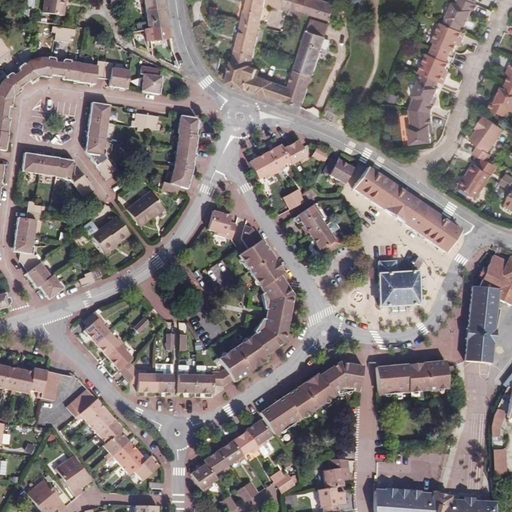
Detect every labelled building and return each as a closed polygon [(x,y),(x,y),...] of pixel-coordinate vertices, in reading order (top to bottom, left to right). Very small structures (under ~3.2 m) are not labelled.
[(56,0),(53,18),(73,21),(76,0),(56,0)] [(167,20),(164,0),(150,0),(155,29),(157,40),(161,40),(162,47),(162,49),(174,47),(167,20)] [(293,11),(333,22),(336,13),(320,8),(321,2),(316,0),(315,0),(296,0),(296,1),(292,0),(281,0),(282,0),(281,0),(265,0),(264,3),(254,0),(248,0),(232,63),(220,60),(217,73),(223,75),(221,83),(228,86),(228,88),(263,98),(266,81),(260,79),(262,71),(255,69),(272,1),(281,3),(279,9),(292,13),(293,11)] [(453,0),(448,14),(446,13),(438,35),(432,33),(425,53),(427,53),(425,60),(442,66),(445,60),(447,60),(449,53),(451,49),(455,50),(458,42),(455,41),(457,35),(463,37),(465,36),(468,30),(465,28),(463,28),(465,21),(468,22),(471,13),(469,12),(471,5),(474,6),(476,0),(453,0)] [(219,47),(204,25),(193,34),(209,56),(219,47)] [(53,41),(59,42),(61,29),(51,28),(49,35),(53,36),(53,41)] [(61,29),(59,42),(66,43),(67,37),(71,37),(71,31),(61,29)] [(157,48),(162,47),(161,40),(157,40),(155,29),(135,33),(139,48),(152,46),(151,38),(153,38),(157,48)] [(308,111),(317,79),(330,38),(309,32),(294,88),(277,84),(272,101),(308,111)] [(0,53),(4,58),(10,53),(0,40),(0,53)] [(4,169),(0,168),(0,159),(1,154),(6,155),(9,136),(7,136),(9,122),(7,121),(8,114),(8,107),(12,107),(12,105),(13,97),(21,91),(23,90),(21,87),(25,85),(29,81),(32,84),(36,81),(40,78),(50,79),(51,80),(51,77),(55,78),(61,79),(61,82),(66,83),(75,84),(89,86),(93,86),(94,80),(109,82),(108,88),(117,90),(126,91),(128,74),(110,71),(111,66),(104,64),(97,63),(96,69),(77,66),(77,65),(70,64),(69,62),(64,62),(61,64),(57,63),(53,63),(51,60),(45,59),(44,61),(39,59),(35,61),(32,60),(26,64),(25,63),(20,67),(19,69),(22,72),(18,75),(14,78),(11,76),(9,76),(4,80),(5,81),(0,85),(0,198),(1,193),(3,192),(4,190),(1,188),(3,175),(4,169)] [(442,66),(425,60),(423,65),(440,71),(442,66)] [(440,71),(423,65),(421,64),(414,84),(416,85),(434,91),(440,94),(443,86),(439,84),(440,80),(442,72),(440,71)] [(502,88),(511,91),(511,68),(509,68),(504,65),(501,73),(505,75),(502,80),(500,87),(502,88)] [(161,72),(141,69),(140,75),(144,76),(142,93),(153,94),(160,95),(162,79),(160,78),(161,72)] [(434,91),(416,85),(414,91),(432,97),(434,91)] [(500,92),(511,96),(511,91),(502,88),(500,92)] [(432,97),(414,91),(409,107),(411,108),(409,116),(430,122),(432,115),(430,113),(432,106),(435,99),(432,97)] [(489,105),(486,114),(505,122),(508,115),(511,116),(511,113),(511,96),(500,92),(498,91),(495,99),(492,107),(489,105)] [(86,144),(85,152),(100,174),(105,181),(116,173),(104,156),(106,141),(110,106),(91,103),(90,111),(88,128),(86,138),(86,144)] [(159,125),(159,117),(152,116),(145,115),(137,114),(136,122),(133,122),(132,127),(139,128),(138,131),(154,134),(154,131),(160,131),(161,125),(159,125)] [(197,155),(195,153),(196,146),(198,137),(199,125),(202,124),(199,117),(182,115),(179,134),(181,134),(176,169),(172,186),(167,185),(165,192),(180,196),(181,189),(189,191),(191,181),(193,173),(194,164),(195,159),(197,159),(197,155)] [(430,122),(409,116),(407,121),(409,130),(430,127),(430,122)] [(474,131),(477,132),(474,136),(468,147),(477,153),(472,162),(482,165),(486,167),(490,160),(486,159),(501,134),(480,122),(474,131)] [(430,127),(409,130),(410,138),(408,139),(411,156),(431,153),(430,144),(429,135),(431,135),(430,127)] [(283,168),(282,166),(289,162),(290,165),(299,160),(300,163),(307,159),(301,148),(297,141),(289,144),(281,149),(279,145),(270,150),(257,156),(246,162),(256,180),(263,176),(264,178),(283,168)] [(324,163),(329,155),(316,148),(312,156),(324,163)] [(54,179),(54,180),(71,183),(83,199),(94,191),(89,184),(74,166),(71,162),(48,159),(39,158),(32,157),(23,156),(20,175),(37,177),(54,179)] [(342,186),(352,167),(338,160),(337,162),(331,158),(323,172),(338,180),(336,183),(342,186)] [(473,170),(460,195),(479,204),(497,170),(486,167),(482,165),(478,173),(473,170)] [(445,252),(460,231),(386,179),(382,177),(374,172),(368,168),(353,188),(369,200),(390,214),(406,225),(420,235),(435,246),(445,252)] [(511,177),(507,174),(501,185),(511,190),(511,191),(506,203),(511,206),(511,177)] [(284,203),(299,196),(295,190),(286,195),(284,197),(283,195),(280,195),(281,199),(284,203)] [(164,209),(150,193),(127,211),(140,228),(164,209)] [(302,202),(299,196),(284,203),(284,204),(287,210),(302,202)] [(62,288),(59,286),(57,287),(51,279),(49,280),(34,261),(31,258),(33,248),(32,248),(33,240),(36,223),(43,224),(45,217),(45,209),(34,208),(34,205),(29,204),(26,221),(18,220),(16,228),(13,254),(18,255),(17,261),(23,268),(27,274),(25,276),(32,286),(35,290),(38,289),(47,301),(62,292),(62,288)] [(306,207),(293,216),(298,222),(300,221),(320,251),(324,248),(327,253),(340,243),(334,232),(331,234),(320,217),(322,215),(318,209),(311,214),(306,207)] [(223,214),(211,211),(207,229),(214,231),(214,235),(230,240),(234,224),(227,223),(229,216),(223,214)] [(114,246),(115,247),(129,237),(115,220),(97,234),(89,223),(84,227),(82,230),(88,238),(93,238),(104,253),(114,246)] [(261,295),(259,296),(260,312),(263,312),(260,321),(258,320),(251,329),(252,332),(215,357),(223,368),(231,380),(242,373),(264,358),(261,353),(281,340),(281,335),(290,297),(278,278),(281,276),(280,274),(282,273),(260,240),(258,241),(255,235),(251,229),(244,227),(242,240),(247,249),(236,256),(261,295)] [(116,248),(115,247),(114,246),(104,253),(106,256),(116,248)] [(395,262),(377,262),(377,266),(381,308),(418,305),(417,272),(395,272),(395,262)] [(511,263),(511,262),(509,266),(500,262),(500,265),(493,264),(490,289),(498,290),(496,306),(507,309),(511,296),(510,295),(511,289),(511,263)] [(483,281),(478,288),(490,289),(493,264),(489,271),(483,281)] [(82,276),(84,279),(79,280),(82,288),(95,283),(93,278),(102,275),(99,267),(91,270),(93,272),(82,276)] [(483,281),(489,271),(485,269),(479,278),(483,281)] [(490,289),(478,288),(472,287),(469,329),(467,340),(465,361),(490,364),(492,345),(493,336),(494,332),(495,314),(496,306),(498,290),(490,289)] [(11,305),(10,300),(6,301),(6,298),(5,296),(0,296),(0,311),(8,310),(11,305)] [(93,312),(82,323),(85,327),(82,331),(93,345),(122,378),(129,372),(133,369),(129,364),(126,362),(130,359),(122,351),(125,348),(116,338),(113,340),(107,333),(99,324),(102,322),(93,312)] [(131,330),(133,332),(136,334),(147,323),(142,319),(131,330)] [(259,413),(261,416),(274,436),(333,397),(332,395),(336,391),(337,393),(352,390),(352,389),(358,390),(362,367),(355,365),(347,364),(339,362),(331,367),(318,376),(317,374),(274,403),(259,413)] [(376,377),(378,395),(448,389),(447,380),(454,380),(453,367),(446,367),(445,362),(440,363),(393,367),(375,368),(376,377)] [(59,382),(60,375),(46,373),(32,370),(32,374),(7,368),(0,367),(0,390),(2,391),(11,393),(10,398),(14,399),(15,394),(27,396),(28,393),(38,395),(37,400),(40,401),(41,399),(54,402),(59,382)] [(231,380),(223,368),(218,372),(219,372),(223,386),(226,384),(231,380)] [(160,372),(153,372),(153,375),(143,375),(143,372),(129,372),(122,378),(128,385),(135,385),(136,393),(160,393),(172,394),(172,375),(160,375),(160,372)] [(212,386),(223,386),(219,372),(205,372),(205,376),(193,376),(193,372),(186,372),(186,375),(176,375),(176,392),(177,394),(187,394),(193,394),(204,394),(212,394),(212,386)] [(500,392),(511,393),(511,389),(504,382),(497,391),(499,394),(500,392)] [(105,462),(108,464),(112,461),(119,467),(127,477),(132,473),(141,483),(158,468),(155,464),(149,458),(145,462),(140,456),(132,447),(127,442),(123,437),(119,433),(121,430),(117,425),(113,421),(109,416),(100,406),(86,390),(66,407),(79,421),(82,418),(96,435),(104,445),(102,447),(107,455),(104,458),(105,461),(105,462)] [(499,394),(498,398),(504,399),(503,421),(511,421),(511,393),(500,392),(499,394)] [(210,484),(216,480),(213,475),(220,470),(223,472),(229,468),(227,465),(235,460),(237,462),(243,459),(242,456),(250,450),(251,452),(257,448),(265,443),(267,442),(265,439),(271,435),(260,420),(254,424),(245,430),(246,431),(239,435),(231,440),(226,444),(212,453),(202,460),(205,464),(199,467),(189,474),(202,492),(212,486),(210,484)] [(496,420),(492,420),(490,427),(491,438),(498,438),(498,428),(499,420),(496,420)] [(270,450),(265,443),(257,448),(262,455),(270,450)] [(493,472),(503,472),(501,447),(491,447),(493,472)] [(90,480),(71,456),(55,468),(75,496),(82,491),(79,488),(90,480)] [(346,504),(344,491),(336,492),(335,487),(344,486),(343,479),(349,478),(346,460),(328,460),(329,470),(321,471),(324,489),(317,491),(320,508),(346,504)] [(279,470),(274,474),(278,479),(283,475),(279,470)] [(276,488),(290,480),(286,474),(283,475),(278,479),(274,474),(269,477),(276,488)] [(43,480),(25,495),(40,511),(53,511),(57,509),(59,511),(65,507),(43,480)] [(281,494),(294,485),(290,480),(276,488),(281,494)] [(250,482),(242,487),(250,499),(257,494),(250,482)] [(250,499),(242,487),(235,492),(243,504),(250,499)] [(495,511),(495,502),(473,503),(473,500),(463,500),(464,504),(450,504),(451,502),(447,498),(445,500),(438,495),(439,494),(434,490),(433,492),(419,492),(385,491),(374,491),(374,501),(374,511),(495,511)] [(220,502),(226,511),(230,511),(236,508),(228,497),(220,502)]
